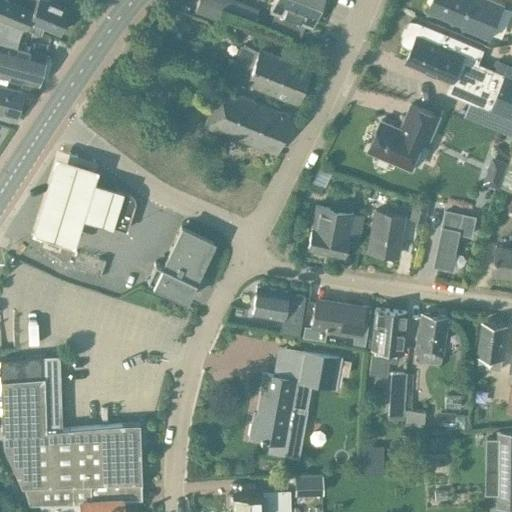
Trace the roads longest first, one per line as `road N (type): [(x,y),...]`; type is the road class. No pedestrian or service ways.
road 1 (residential): [(511,306),(238,264)]
road 2 (residential): [(252,234),(368,0)]
road 3 (residential): [(174,511),(187,384),(238,264)]
road 4 (residential): [(252,234),(163,195),(50,117)]
road 5 (unknown): [(6,215),(43,241),(102,247),(135,239),(163,195)]
road 6 (secondary): [(50,117),(133,0)]
